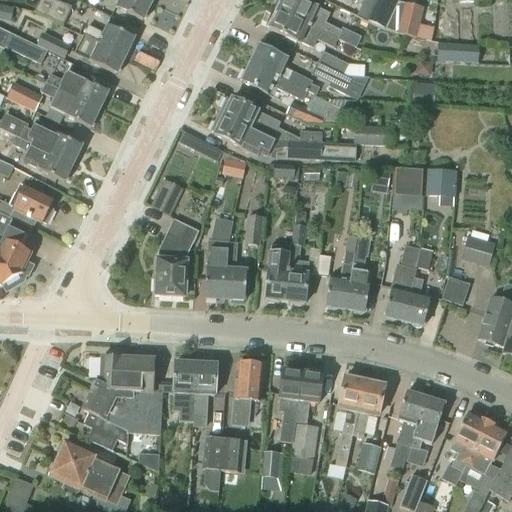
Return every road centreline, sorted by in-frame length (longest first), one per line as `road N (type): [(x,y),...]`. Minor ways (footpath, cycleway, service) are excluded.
road 1 (residential): [(511,399),(357,339),(80,321)]
road 2 (residential): [(80,321),(84,283),(219,0)]
road 3 (residential): [(0,439),(40,351),(44,319)]
